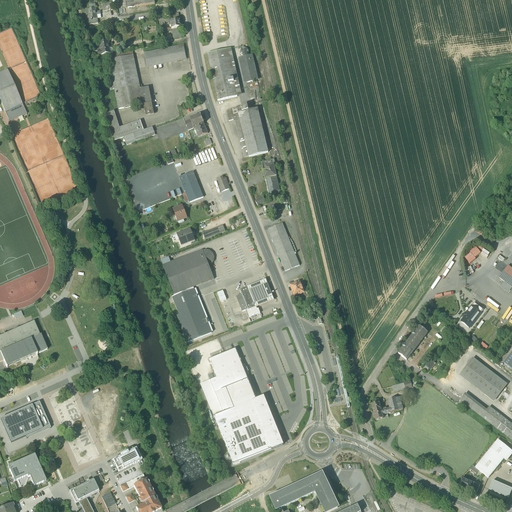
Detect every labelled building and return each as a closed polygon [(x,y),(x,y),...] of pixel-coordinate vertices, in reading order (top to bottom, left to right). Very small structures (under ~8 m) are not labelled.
[(154,0),(133,0),(134,0),(127,1),(128,8),(155,4),(154,0)] [(112,2),(102,4),(103,11),(113,9),(112,2)] [(89,10),(88,10),(88,16),(89,20),(97,19),(96,13),(96,9),(89,10)] [(170,22),(179,21),(178,14),(169,15),(170,22)] [(170,22),(169,23),(169,26),(171,26),(171,29),(181,28),(179,21),(170,22)] [(182,38),(181,28),(171,29),(173,39),(182,38)] [(98,56),(102,55),(111,54),(113,53),(114,52),(114,51),(114,50),(113,50),(113,49),(112,49),(110,49),(109,41),(99,43),(101,51),(98,52),(98,56)] [(184,46),(144,54),(148,69),(187,60),(184,46)] [(248,51),(247,50),(247,49),(246,49),(245,49),(244,48),(242,49),(241,50),(240,52),(240,54),(242,56),(244,57),(246,56),(247,55),(248,54),(248,51)] [(227,50),(237,97),(242,96),(231,49),(227,50)] [(218,101),(237,97),(227,50),(207,54),(218,101)] [(132,51),(107,55),(108,61),(133,56),(132,51)] [(133,56),(108,61),(114,86),(114,90),(119,110),(143,105),(140,90),(133,56)] [(250,56),(242,58),(247,82),(255,81),(250,56)] [(22,104),(7,70),(0,73),(0,101),(5,112),(22,104)] [(149,88),(140,90),(143,105),(148,104),(149,107),(153,107),(149,88)] [(22,104),(5,112),(8,120),(26,113),(22,104)] [(149,107),(148,104),(143,105),(146,116),(154,115),(153,107),(149,107)] [(239,119),(249,158),(268,153),(258,109),(249,111),(247,106),(226,111),(229,122),(234,120),(239,119)] [(141,122),(120,129),(114,112),(105,115),(113,142),(124,138),(133,135),(144,131),(141,122)] [(201,116),(190,120),(194,129),(194,128),(204,125),(201,116)] [(243,159),(249,158),(239,119),(234,120),(243,159)] [(194,129),(190,120),(185,122),(188,131),(194,129)] [(204,125),(194,128),(198,138),(208,134),(204,125)] [(144,131),(133,135),(135,140),(140,138),(141,141),(146,139),(145,136),(154,133),(152,128),(144,131)] [(135,140),(133,135),(124,138),(126,146),(141,141),(140,138),(135,140)] [(269,167),(265,168),(266,170),(263,171),(265,179),(266,179),(269,190),(279,188),(274,166),(275,166),(274,160),(268,162),(269,167)] [(161,174),(154,177),(157,185),(166,182),(166,183),(169,182),(163,167),(159,169),(161,174)] [(193,173),(179,178),(184,190),(198,184),(193,173)] [(224,179),(223,179),(222,178),(218,180),(220,187),(219,187),(222,192),(229,189),(227,184),(226,182),(226,181),(226,179),(224,179)] [(198,184),(184,190),(186,194),(188,199),(189,204),(203,198),(198,184)] [(263,197),(255,202),(258,207),(266,202),(263,197)] [(180,209),(178,208),(178,210),(174,211),(176,216),(177,217),(179,221),(182,219),(184,220),(187,219),(185,213),(185,212),(184,211),(183,208),(180,209)] [(268,230),(275,248),(290,243),(283,224),(268,230)] [(223,225),(203,234),(205,240),(225,232),(223,225)] [(190,230),(177,235),(182,248),(195,242),(190,230)] [(275,248),(285,272),(300,266),(295,254),(290,243),(275,248)] [(205,252),(164,269),(174,294),(203,282),(203,284),(211,281),(205,266),(210,264),(213,262),(213,258),(212,255),(209,252),(205,252)] [(511,269),(508,266),(499,278),(511,288),(511,269)] [(248,287),(256,308),(274,301),(266,280),(248,287)] [(299,282),(290,286),(294,296),(304,293),(299,282)] [(256,308),(248,287),(240,290),(242,295),(236,297),(242,312),(246,311),(249,318),(260,314),(258,309),(257,310),(256,308)] [(187,343),(212,333),(194,290),(173,298),(180,316),(177,317),(187,343)] [(224,290),(218,292),(220,302),(226,300),(224,290)] [(483,311),(474,304),(467,313),(469,314),(462,323),(469,329),(476,320),(483,311)] [(34,322),(0,337),(0,361),(3,360),(6,368),(47,350),(40,335),(40,336),(34,322)] [(419,327),(409,341),(417,347),(427,333),(419,327)] [(406,360),(417,347),(409,341),(398,354),(406,360)] [(236,349),(210,359),(218,379),(203,385),(215,416),(230,410),(222,390),(248,380),(236,349)] [(511,351),(503,363),(511,369),(511,351)] [(430,359),(425,366),(430,370),(436,363),(430,359)] [(473,359),(471,362),(504,388),(507,384),(473,359)] [(504,388),(471,362),(462,373),(495,399),(504,388)] [(495,399),(462,373),(460,376),(493,402),(495,399)] [(248,380),(222,390),(230,410),(215,416),(234,465),(284,446),(265,396),(256,399),(248,380)] [(404,383),(392,386),(394,393),(405,389),(404,383)] [(485,412),(464,396),(460,401),(482,417),(485,412)] [(399,397),(388,401),(390,409),(391,413),(403,410),(399,397)] [(50,426),(39,402),(1,419),(11,443),(26,437),(50,426)] [(390,409),(381,411),(380,407),(381,407),(380,403),(371,405),(375,421),(383,419),(382,415),(387,414),(391,413),(390,409)] [(511,425),(489,407),(485,412),(482,417),(511,440),(511,425)] [(51,429),(50,426),(26,437),(27,439),(51,429)] [(498,440),(475,468),(479,471),(488,479),(511,451),(498,440)] [(112,461),(118,473),(142,461),(136,449),(127,453),(127,452),(120,456),(120,457),(112,461)] [(31,457),(10,466),(11,469),(9,470),(13,479),(15,478),(16,481),(27,476),(28,478),(30,477),(33,485),(35,484),(36,485),(43,482),(42,480),(45,480),(40,470),(39,470),(37,466),(38,465),(35,457),(31,459),(31,457)] [(475,468),(472,466),(470,469),(476,474),(479,471),(475,468)] [(143,475),(125,484),(128,490),(123,493),(124,496),(135,490),(133,487),(146,480),(143,475)] [(322,475),(271,499),(277,511),(280,509),(280,511),(282,511),(281,509),(314,493),(317,494),(325,511),(330,511),(338,508),(322,475)] [(94,479),(96,484),(103,480),(101,476),(94,479)] [(468,481),(462,479),(458,487),(468,491),(469,490),(472,483),(472,482),(473,481),(469,480),(468,481)] [(87,499),(99,493),(93,480),(69,492),(75,504),(78,503),(87,499)] [(143,505),(136,509),(137,511),(155,511),(161,509),(157,501),(157,500),(156,498),(155,498),(152,493),(153,492),(152,490),(151,490),(148,485),(149,484),(148,482),(146,482),(146,480),(133,487),(135,490),(143,505)] [(511,490),(493,481),(489,490),(508,499),(511,490)] [(472,482),(472,483),(469,490),(476,494),(480,486),(472,482)] [(125,484),(120,487),(123,493),(128,490),(125,484)] [(508,499),(489,490),(486,498),(500,504),(499,504),(505,507),(508,499)] [(110,493),(101,498),(107,509),(116,505),(110,493)] [(131,495),(125,498),(129,504),(134,501),(131,495)] [(92,511),(87,499),(78,503),(80,505),(81,505),(84,511),(92,511)]
